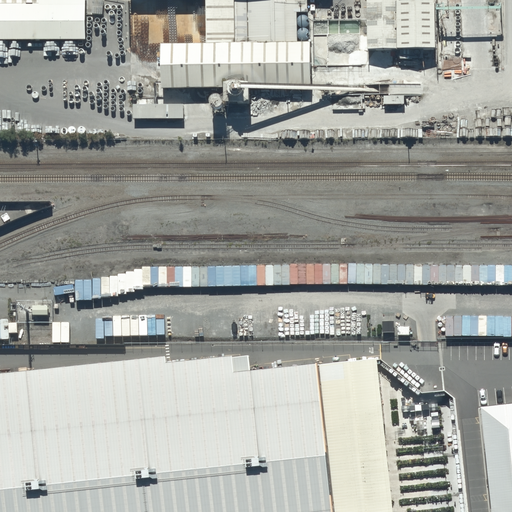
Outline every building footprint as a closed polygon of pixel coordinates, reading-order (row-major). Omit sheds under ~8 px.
[(0,6),(0,42),(85,42),(84,0),(37,0),(38,6),(0,6)] [(160,46),(161,91),(310,90),(309,46),(233,46),(232,0),(204,0),(205,46),(160,46)] [(365,0),(366,54),(436,53),(435,4),(399,4),(398,0),(365,0)] [(184,105),(134,105),(134,120),(184,120),(184,105)] [(48,306),(33,306),(33,316),(48,316),(48,306)] [(0,340),(10,340),(9,319),(0,319),(0,340)] [(0,511),(434,511),(422,390),(380,357),(376,357),(376,354),(350,357),(317,362),(317,359),(250,366),(249,351),(169,359),(168,351),(0,367),(0,511)] [(511,511),(511,406),(480,409),(489,511),(511,511)]
